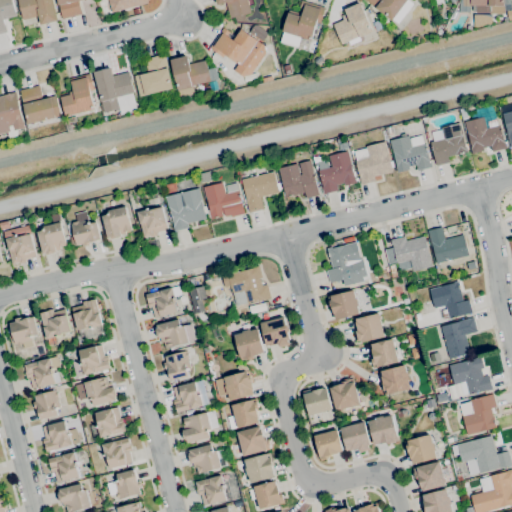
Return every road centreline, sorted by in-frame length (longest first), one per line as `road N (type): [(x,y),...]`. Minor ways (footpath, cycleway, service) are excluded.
road 1 (residential): [(479,187),(168,265),(94,271),(0,294)]
road 2 (residential): [(175,511),(112,268)]
road 3 (residential): [(317,355),(284,377),(280,394),(300,470),(325,483),(379,476)]
road 4 (residential): [(0,65),(157,26),(180,15),(177,0)]
road 5 (residential): [(479,187),(511,323)]
road 6 (residential): [(0,380),(34,511)]
road 7 (residential): [(287,234),(317,355)]
